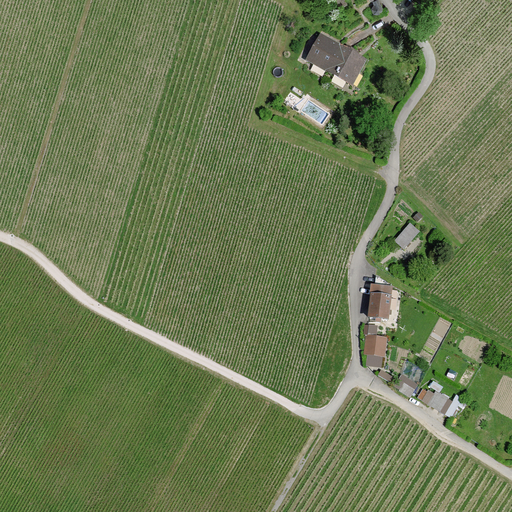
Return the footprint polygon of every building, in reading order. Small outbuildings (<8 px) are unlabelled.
[(347,4),(344,0),(332,0),(337,9),(347,4)] [(383,10),(378,0),(377,0),(374,2),(375,5),(373,9),(375,13),(380,14),(383,10)] [(368,58),(320,32),(305,60),(353,85),(368,58)] [(419,213),(414,218),(418,222),(422,217),(419,213)] [(418,233),(410,225),(395,242),(403,249),(418,233)] [(376,288),(372,287),(368,319),(390,321),(394,285),(376,283),(376,288)] [(377,326),(369,325),(367,337),(376,338),(377,326)] [(376,338),(367,337),(365,355),(374,356),(383,357),(385,340),(376,338)] [(381,370),(378,375),(390,382),(393,378),(381,370)] [(404,384),(399,391),(410,398),(414,391),(404,384)] [(422,401),(428,405),(434,394),(428,391),(422,401)] [(434,394),(428,405),(440,412),(447,400),(448,399),(436,391),(434,394)] [(456,396),(452,403),(445,415),(451,419),(463,399),(456,396)] [(447,400),(440,412),(445,415),(452,403),(447,400)]
